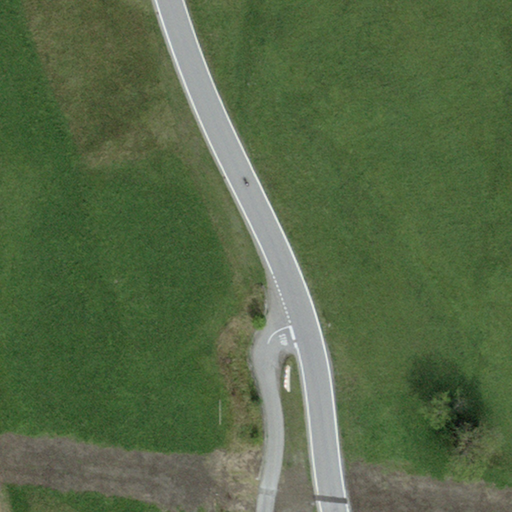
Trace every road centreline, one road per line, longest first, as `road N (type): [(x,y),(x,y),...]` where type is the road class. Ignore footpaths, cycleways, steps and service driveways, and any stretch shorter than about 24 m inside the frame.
road 1 (tertiary): [(312,331),(174,0)]
road 2 (unclassified): [(268,511),(273,359),(292,336),(312,331)]
road 3 (tertiary): [(339,511),(312,331)]
